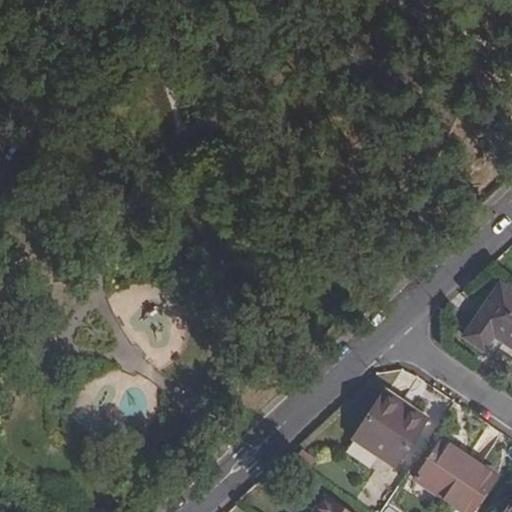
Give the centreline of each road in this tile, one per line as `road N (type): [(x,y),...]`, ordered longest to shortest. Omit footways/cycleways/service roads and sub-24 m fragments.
road 1 (residential): [(198,511),(390,340)]
road 2 (residential): [(390,340),(511,224)]
road 3 (residential): [(511,418),(390,340)]
